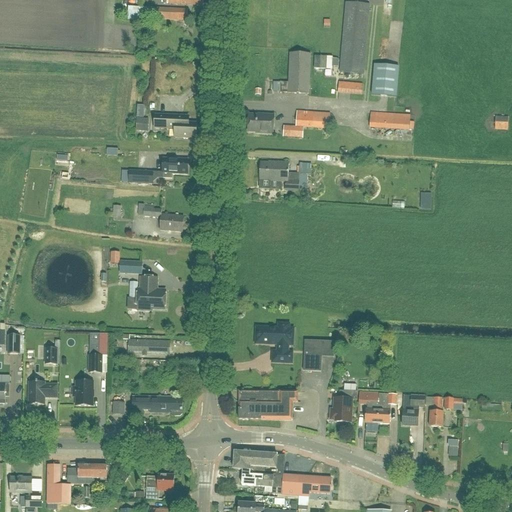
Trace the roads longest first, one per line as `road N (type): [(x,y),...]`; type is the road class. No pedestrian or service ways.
road 1 (unclassified): [(207,442),(226,0)]
road 2 (tertiary): [(511,503),(430,491),(286,439),(207,442)]
road 3 (tertiary): [(207,442),(0,442)]
